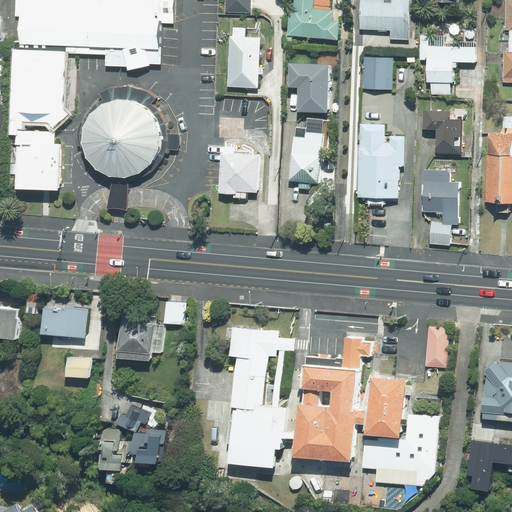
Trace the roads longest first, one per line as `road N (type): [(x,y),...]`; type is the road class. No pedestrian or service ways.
road 1 (primary): [(0,247),(473,286)]
road 2 (residential): [(473,286),(454,453),(423,511)]
